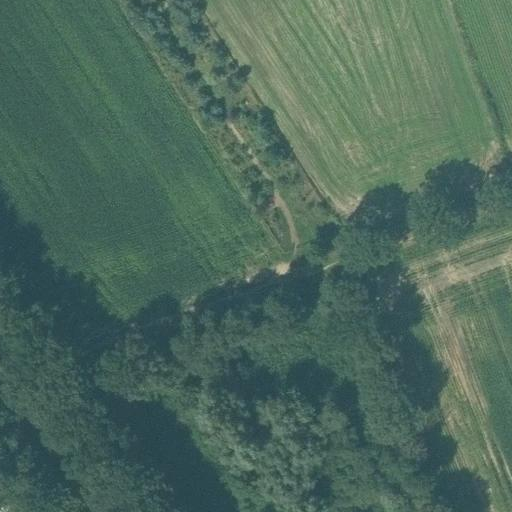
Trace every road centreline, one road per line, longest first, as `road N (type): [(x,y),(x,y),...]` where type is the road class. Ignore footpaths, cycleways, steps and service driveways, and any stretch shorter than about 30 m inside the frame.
road 1 (track): [(511,195),(353,249)]
road 2 (residential): [(89,511),(47,439),(0,387)]
